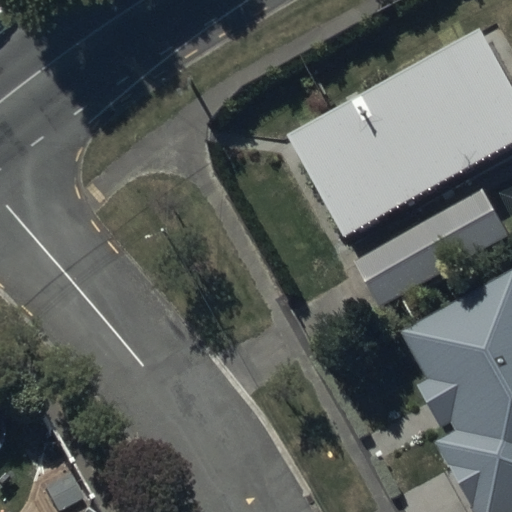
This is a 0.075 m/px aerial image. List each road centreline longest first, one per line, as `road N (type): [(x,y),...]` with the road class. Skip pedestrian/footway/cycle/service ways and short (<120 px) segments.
road 1 (residential): [(0,196),(104,313),(239,511)]
road 2 (tertiary): [(141,0),(0,96)]
